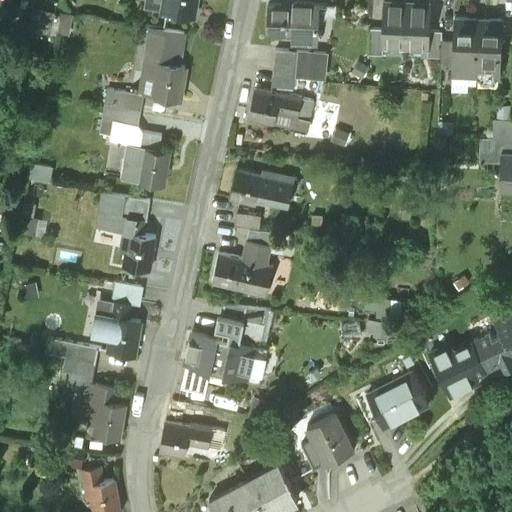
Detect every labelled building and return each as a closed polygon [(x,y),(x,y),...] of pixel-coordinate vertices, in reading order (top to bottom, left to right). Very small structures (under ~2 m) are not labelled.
[(169,0),(168,10),(193,15),(196,0),(169,0)] [(316,3),(293,2),(293,5),(294,5),(293,23),(315,24),(316,3)] [(396,3),(383,2),(382,29),(381,46),(383,47),(405,48),(407,6),(396,5),(396,3)] [(29,25),(70,33),(74,11),(33,3),(29,25)] [(293,5),(268,4),(267,34),(292,35),(293,23),(294,5),(293,5)] [(418,6),(407,6),(405,48),(427,49),(428,49),(429,31),(430,5),(418,4),(418,6)] [(478,20),(454,19),(453,41),(452,68),(451,83),(476,84),(478,20)] [(502,21),(478,20),(476,84),(499,85),(502,21)] [(184,32),(149,26),(141,75),(156,77),(153,95),(179,100),(185,66),(179,65),(184,32)] [(382,29),(370,28),(369,54),(382,55),(383,47),(381,46),(382,29)] [(442,31),(429,31),(428,49),(427,49),(427,57),(440,57),(441,40),(442,31)] [(453,41),(441,40),(440,57),(440,67),(452,68),(453,41)] [(298,51),(275,48),(273,73),(273,74),(295,76),(298,51)] [(325,53),(298,51),(295,76),(323,79),(325,53)] [(295,76),(273,74),(272,85),(294,88),(295,76)] [(143,93),(107,87),(105,103),(140,110),(143,93)] [(278,93),(254,88),(248,117),(272,123),(275,111),(279,93),(278,93)] [(301,96),(279,91),(278,93),(279,93),(275,111),(296,116),(301,96)] [(511,121),(493,121),(492,139),(511,139),(511,121)] [(161,135),(142,131),(136,161),(141,162),(144,147),(158,149),(161,135)] [(158,149),(144,147),(141,162),(138,180),(164,185),(170,151),(158,149)] [(123,169),(124,154),(110,153),(109,169),(123,169)] [(511,154),(501,154),(500,167),(511,167),(511,154)] [(261,173),(237,168),(230,197),(255,203),(258,191),(262,173),(261,173)] [(283,176),(261,171),(261,173),(262,173),(258,191),(279,196),(283,176)] [(261,214),(236,211),(234,225),(249,226),(258,228),(261,214)] [(146,219),(127,216),(121,246),(126,247),(129,232),(143,234),(146,219)] [(258,228),(249,226),(244,249),(268,254),(274,230),(258,228)] [(143,234),(129,232),(126,247),(123,265),(149,269),(155,236),(143,234)] [(95,269),(99,241),(82,239),(78,267),(95,269)] [(268,254),(244,249),(242,256),(218,251),(211,281),(266,293),(273,264),(267,262),(268,254)] [(141,285),(115,281),(111,301),(131,304),(137,305),(141,285)] [(239,339),(265,345),(273,308),(224,300),(222,312),(244,317),(239,339)] [(131,304),(111,301),(110,309),(96,307),(91,333),(111,337),(108,350),(134,354),(140,321),(128,319),(131,304)] [(216,335),(192,330),(185,360),(187,361),(211,366),(258,377),(265,345),(239,339),(244,317),(222,312),(218,311),(215,325),(224,327),(222,335),(217,333),(216,335)] [(501,331),(491,336),(488,331),(474,338),(488,366),(503,359),(506,365),(511,362),(511,311),(495,319),(501,331)] [(98,347),(48,337),(45,353),(95,363),(98,347)] [(451,342),(430,351),(451,393),(479,379),(475,373),(488,366),(474,338),(453,348),(451,342)] [(211,366),(187,361),(181,384),(206,390),(211,366)] [(401,362),(387,369),(392,380),(368,393),(378,412),(385,424),(429,401),(413,369),(407,372),(401,362)] [(116,387),(97,384),(92,414),(97,415),(100,399),(114,402),(116,387)] [(378,412),(368,393),(357,398),(368,418),(378,412)] [(114,402),(100,399),(97,415),(94,432),(119,437),(125,404),(114,402)] [(335,412),(309,425),(316,438),(326,458),(327,460),(353,446),(335,412)] [(189,424),(165,420),(160,450),(185,454),(187,443),(190,425),(189,424)] [(212,426),(190,422),(189,424),(190,425),(187,443),(208,446),(212,426)] [(316,438),(303,444),(313,464),(326,458),(316,438)] [(279,461),(248,478),(265,511),(268,511),(298,496),(279,461)] [(101,463),(82,466),(88,496),(93,495),(90,480),(104,477),(101,463)] [(104,477),(90,480),(93,495),(95,511),(101,511),(121,508),(115,475),(104,477)] [(265,511),(248,478),(211,499),(218,511),(265,511)]
